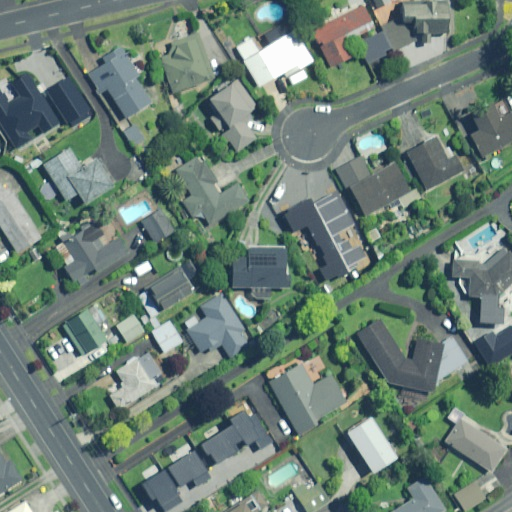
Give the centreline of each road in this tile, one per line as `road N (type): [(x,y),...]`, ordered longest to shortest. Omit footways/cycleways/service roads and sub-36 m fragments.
road 1 (residential): [(308,135),(489,54),(511,36)]
road 2 (tertiary): [(0,350),(102,511)]
